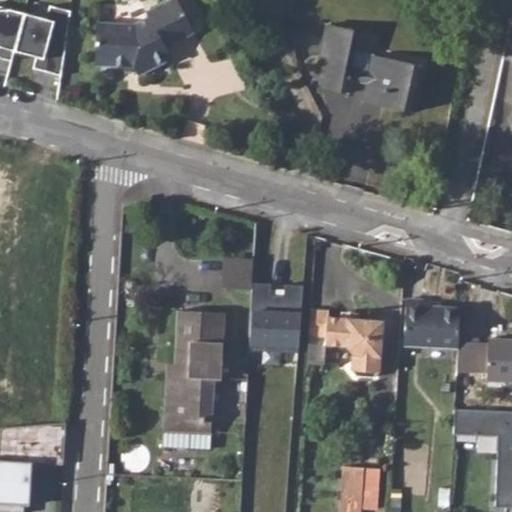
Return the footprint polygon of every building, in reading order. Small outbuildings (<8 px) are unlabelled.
[(96,22),(94,65),(135,67),(138,75),(173,58),(166,47),(194,31),(177,0),(168,0),(146,12),(148,16),(135,23),(96,22)] [(46,18),(25,13),(16,46),(43,53),(40,65),(62,71),(71,11),(49,5),(46,18)] [(0,52),(13,56),(16,46),(25,13),(0,6),(0,52)] [(511,13),(503,57),(511,59),(511,13)] [(319,52),(350,58),(351,50),(355,30),(325,23),(319,52)] [(348,66),(368,70),(372,55),(351,50),(350,58),(348,66)] [(350,58),(319,52),(311,90),(341,97),(345,81),(365,85),(361,101),(405,111),(416,64),(372,55),(368,70),(348,66),(350,58)] [(226,285),(252,287),(253,281),(254,257),(228,255),(226,285)] [(248,348),(297,351),(302,285),(284,283),(283,295),(270,294),(270,282),(253,281),(252,287),(248,348)] [(422,299),(405,298),(402,344),(456,347),(457,340),(459,307),(421,305),(422,299)] [(328,310),(310,308),(307,334),(325,335),(326,315),(327,315),(328,310)] [(224,312),(177,309),(175,362),(166,362),(162,417),(211,420),(212,400),(219,400),(224,312)] [(327,315),(326,315),(325,335),(324,343),(344,344),(351,353),(350,369),(355,375),(371,376),(377,371),(381,321),(357,318),(339,317),(327,315)] [(11,331),(0,330),(0,358),(10,359),(11,331)] [(325,335),(307,334),(306,365),(323,366),(324,343),(325,335)] [(511,338),(487,338),(487,342),(485,372),(485,380),(511,381),(511,338)] [(485,372),(487,342),(457,340),(456,347),(455,370),(485,372)] [(511,430),(511,410),(454,408),(453,433),(498,435),(495,506),(511,506),(511,446),(511,447),(511,430)] [(161,446),(210,448),(211,420),(162,417),(161,446)] [(0,511),(11,511),(22,511),(23,505),(27,462),(31,463),(62,465),(65,423),(0,428),(0,511)] [(359,511),(362,466),(341,464),(338,511),(359,511)]
